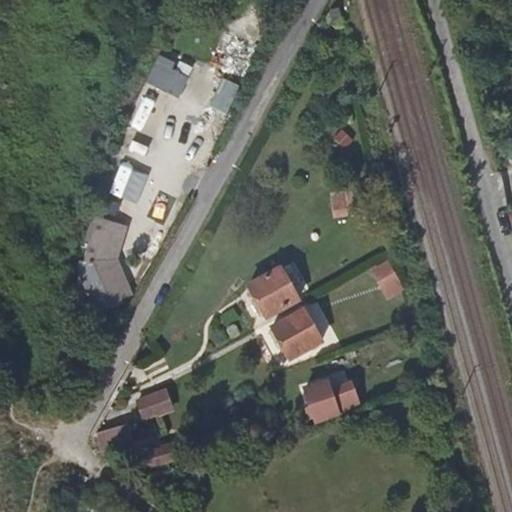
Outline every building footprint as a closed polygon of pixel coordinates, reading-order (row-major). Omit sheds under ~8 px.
[(337,28),(335,14),(329,16),(324,25),(325,31),(337,28)] [(183,95),(191,65),(156,56),(148,86),(183,95)] [(142,100),(134,128),(163,136),(171,108),(142,100)] [(208,152),(221,126),(193,112),(180,138),(208,152)] [(354,190),(331,191),(332,217),(355,217),(354,190)] [(281,247),(311,214),(304,208),(274,242),(281,247)] [(122,284),(112,253),(98,258),(108,289),(122,284)] [(258,275),(276,265),(273,258),(254,268),(258,275)] [(386,300),(404,291),(389,260),(371,268),(386,300)] [(297,302),(278,269),(247,286),(264,320),(297,302)] [(320,345),(302,311),(270,328),(288,362),(320,345)] [(324,355),(395,330),(393,322),(321,347),(324,355)] [(324,355),(321,347),(314,350),(316,357),(324,355)] [(337,414),(325,381),(303,388),(314,422),(337,414)] [(160,411),(156,399),(146,402),(145,399),(123,406),(129,422),(160,411)] [(131,440),(126,423),(99,432),(104,449),(131,440)] [(174,468),(168,446),(142,452),(145,467),(166,462),(168,469),(174,468)]
